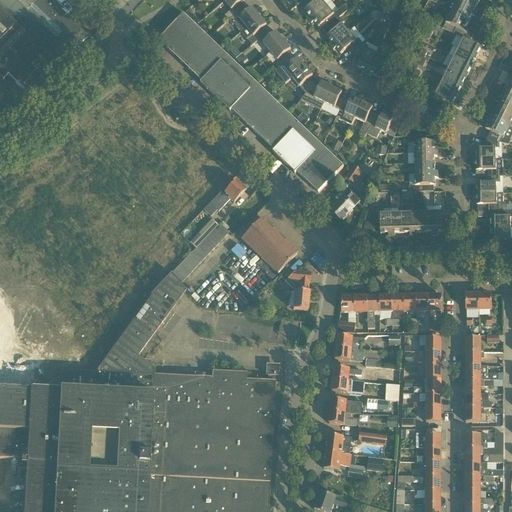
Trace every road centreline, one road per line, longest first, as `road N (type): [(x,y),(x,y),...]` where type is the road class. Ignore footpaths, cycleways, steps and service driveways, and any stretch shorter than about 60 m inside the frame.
road 1 (unclassified): [(334,262),(322,231),(159,62),(119,55)]
road 2 (unclassified): [(281,511),(297,388),(324,324),(334,262)]
road 3 (residential): [(454,127),(315,58),(263,0)]
road 4 (residential): [(452,511),(449,348),(457,335),(458,281)]
road 5 (residential): [(507,282),(507,511)]
road 6 (residential): [(300,511),(327,353)]
road 7 (unclassified): [(0,144),(119,55)]
road 8 (residential): [(454,127),(484,83),(510,0)]
road 9 (residential): [(458,281),(369,282),(369,271),(334,262)]
road 10 (residential): [(456,249),(454,127)]
